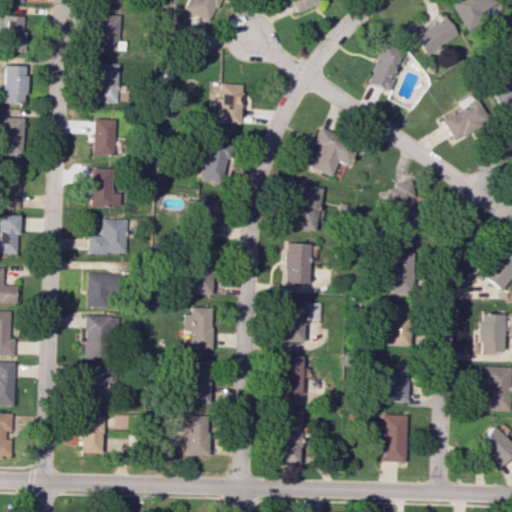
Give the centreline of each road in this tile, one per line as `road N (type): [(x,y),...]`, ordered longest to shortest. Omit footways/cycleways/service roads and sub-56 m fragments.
road 1 (residential): [(376,0),(302,74),(257,176),(245,248),(237,486)]
road 2 (residential): [(511,494),(0,481)]
road 3 (residential): [(59,0),(42,482)]
road 4 (residential): [(511,142),(469,191),(445,248),(434,492)]
road 5 (residential): [(511,220),(252,37)]
